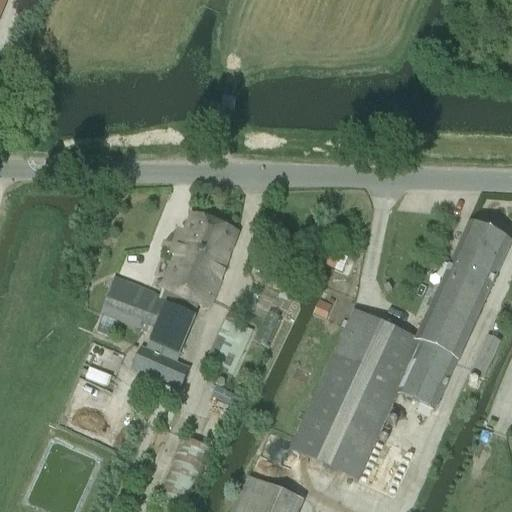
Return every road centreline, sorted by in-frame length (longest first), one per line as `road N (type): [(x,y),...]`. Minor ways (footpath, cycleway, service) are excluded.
road 1 (tertiary): [(0,164),(511,178)]
road 2 (track): [(139,511),(179,424),(236,433),(349,172)]
road 3 (track): [(437,511),(511,353)]
